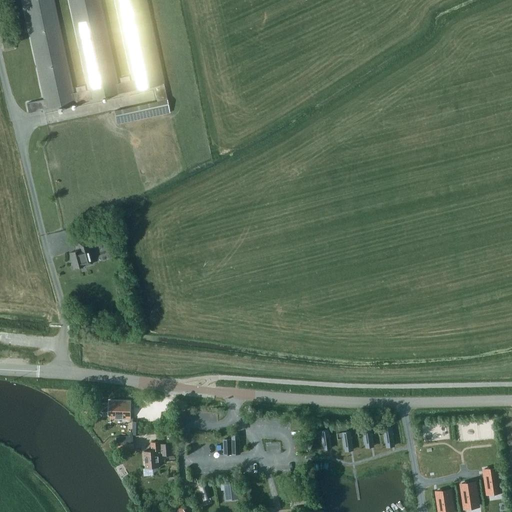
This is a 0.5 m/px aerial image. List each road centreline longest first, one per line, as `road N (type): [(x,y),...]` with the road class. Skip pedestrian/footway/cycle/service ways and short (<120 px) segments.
road 1 (tertiary): [(511,400),(343,401),(163,385)]
road 2 (tertiary): [(0,368),(163,385)]
